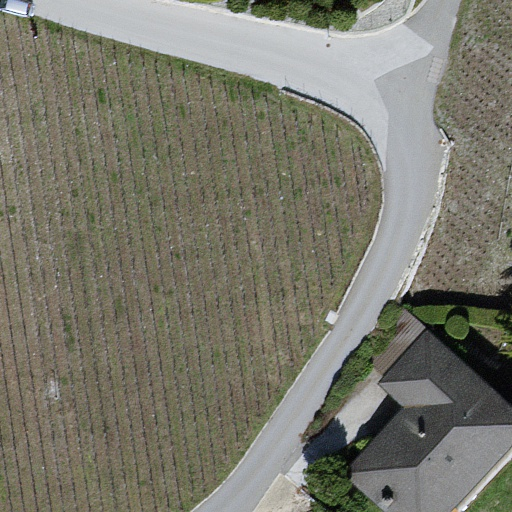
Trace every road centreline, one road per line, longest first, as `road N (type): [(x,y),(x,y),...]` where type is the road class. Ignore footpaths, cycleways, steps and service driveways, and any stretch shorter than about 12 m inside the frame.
road 1 (unclassified): [(227,511),(335,361),(413,210),(413,146),(396,84)]
road 2 (unclassified): [(107,0),(396,84)]
